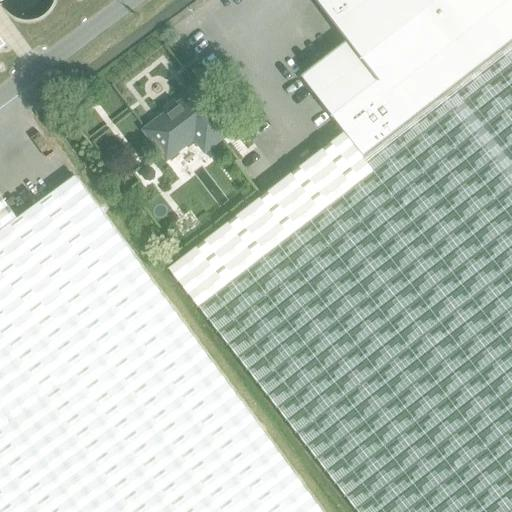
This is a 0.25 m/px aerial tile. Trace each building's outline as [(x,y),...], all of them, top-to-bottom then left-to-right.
[(302,78),(346,134),(363,156),(511,39),(511,0),(314,0),(348,42),(302,78)] [(511,511),(511,39),(363,156),(346,134),(169,271),(357,511),(511,511)] [(171,110),(171,115),(148,132),(166,156),(196,132),(209,148),(232,130),(202,91),(179,108),(175,108),(171,110)] [(142,171),(141,177),(145,182),(151,183),(155,179),(156,173),(152,168),(146,168),(142,171)] [(0,511),(322,511),(76,177),(17,221),(0,197),(0,511)]
